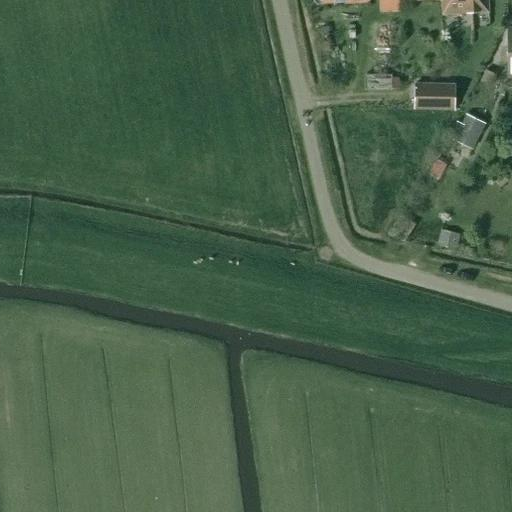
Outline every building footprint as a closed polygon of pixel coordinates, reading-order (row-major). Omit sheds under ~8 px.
[(404,0),(404,2),(438,1),(438,17),(485,15),(484,0),(404,0)] [(451,87),(411,85),(410,109),(450,111),(451,87)] [(485,123),(466,114),(461,124),(457,121),(449,137),(471,149),(485,123)] [(414,224),(399,215),(390,230),(405,239),(414,224)] [(440,229),(435,245),(456,250),(460,234),(440,229)]
